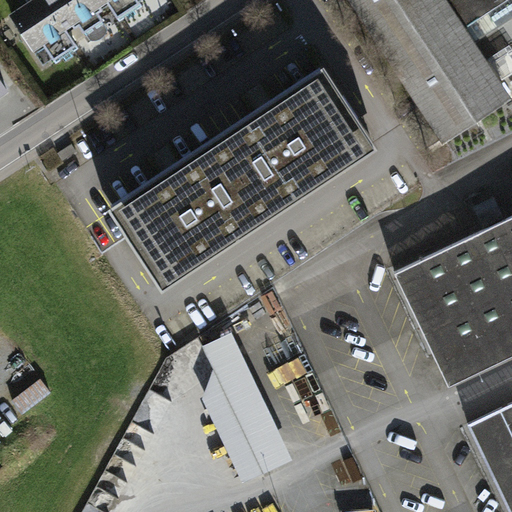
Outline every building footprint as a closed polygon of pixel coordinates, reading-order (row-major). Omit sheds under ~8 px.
[(53,0),(24,0),(7,12),(31,48),(69,23),(53,0)] [(100,2),(98,0),(53,0),(69,23),(100,2)] [(511,0),(347,0),(443,148),(511,103),(466,32),(511,1),(511,0)] [(0,69),(0,90),(10,84),(0,69)] [(98,213),(153,296),(373,152),(318,69),(98,213)] [(511,220),(385,280),(437,391),(511,355),(511,220)] [(190,357),(246,483),(292,463),(235,336),(190,357)] [(511,511),(511,411),(468,433),(505,511),(511,511)]
